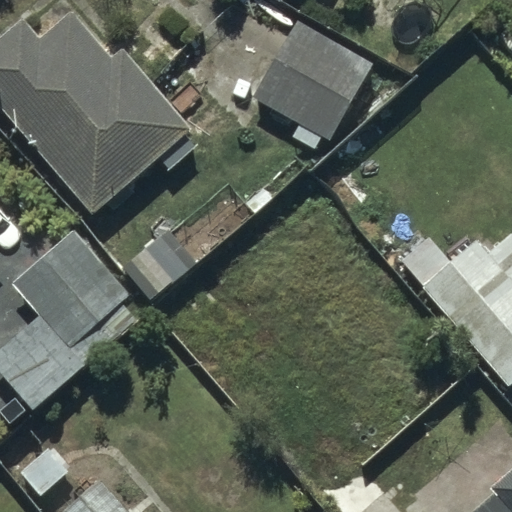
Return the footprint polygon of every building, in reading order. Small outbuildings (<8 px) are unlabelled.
[(18,27),(0,41),(0,114),(90,219),(157,162),(167,173),(195,149),(117,58),(108,66),(69,20),(36,47),(18,27)] [(370,67),(294,24),(249,102),(295,127),(287,140),(312,155),(320,142),(326,145),(370,67)] [(139,316),(69,233),(9,283),(39,319),(0,352),(0,377),(27,410),(139,316)] [(421,233),(394,256),(506,390),(511,384),(511,240),(510,238),(484,260),(473,247),(449,267),(421,233)] [(171,279),(145,247),(122,266),(149,298),(171,279)] [(67,472),(46,447),(17,471),(38,496),(67,472)] [(511,511),(511,470),(485,495),(489,499),(473,511),(511,511)] [(119,511),(94,485),(64,511),(119,511)]
